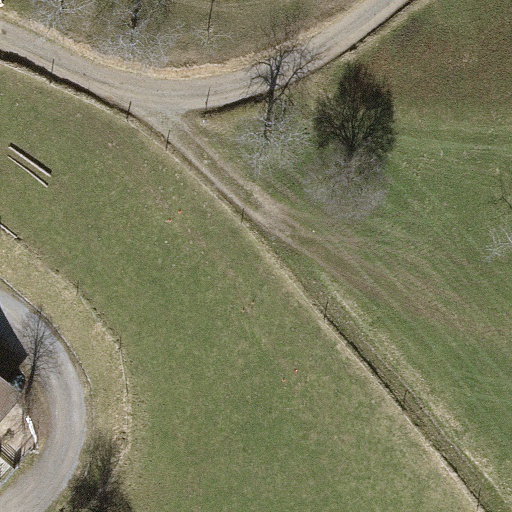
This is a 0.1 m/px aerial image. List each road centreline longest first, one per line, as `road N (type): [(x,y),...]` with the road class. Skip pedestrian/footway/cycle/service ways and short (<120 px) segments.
road 1 (track): [(497,511),(447,440),(230,195),(118,94)]
road 2 (track): [(118,94),(211,96),(294,65),(376,0)]
road 3 (track): [(0,35),(118,94)]
